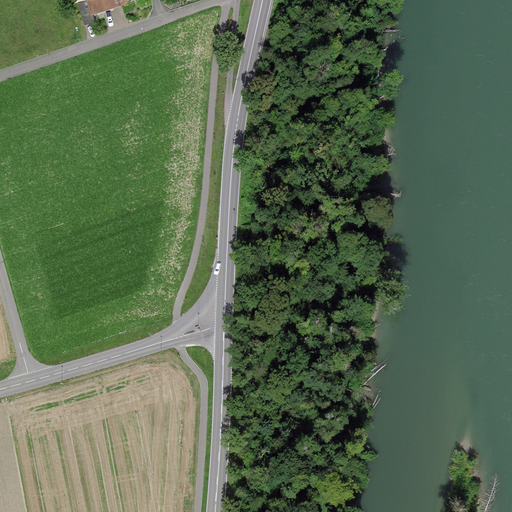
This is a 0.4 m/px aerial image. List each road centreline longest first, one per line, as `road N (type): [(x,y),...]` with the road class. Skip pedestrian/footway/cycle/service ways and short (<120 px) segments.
road 1 (track): [(232,0),(219,42),(202,221),(177,308),(178,335)]
road 2 (residential): [(0,74),(220,0)]
road 3 (primary): [(224,326),(237,122)]
road 4 (tertiary): [(30,380),(224,326)]
road 5 (primary): [(215,511),(224,326)]
road 6 (track): [(197,511),(204,385),(178,335)]
road 7 (primary): [(237,122),(263,0)]
road 8 (residential): [(237,122),(228,89),(237,0)]
